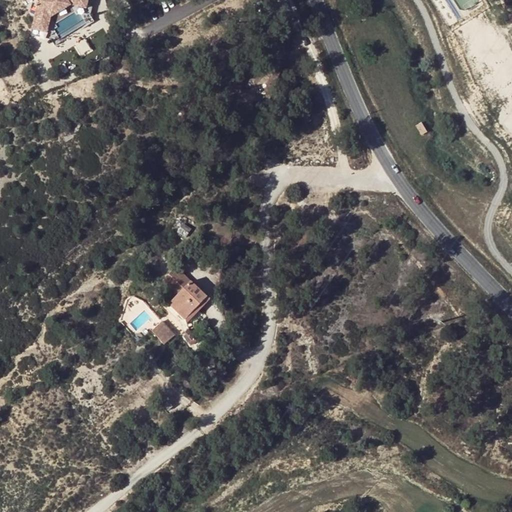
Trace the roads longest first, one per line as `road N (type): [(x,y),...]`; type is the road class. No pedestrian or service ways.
road 1 (unclassified): [(396,176),(287,177),(273,190),(263,216),(260,369),(88,511)]
road 2 (secondary): [(316,0),(345,86),(396,176)]
road 3 (secondary): [(396,176),(511,306)]
